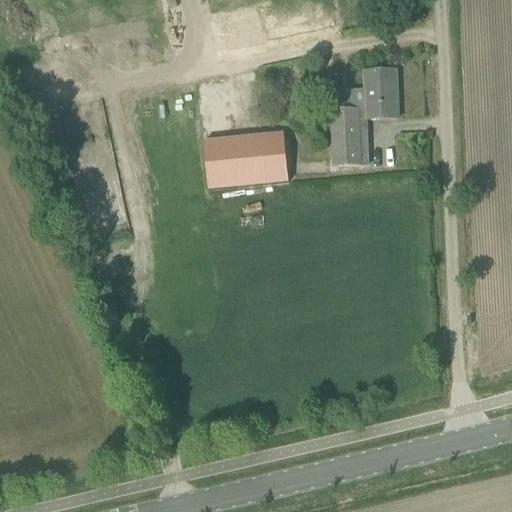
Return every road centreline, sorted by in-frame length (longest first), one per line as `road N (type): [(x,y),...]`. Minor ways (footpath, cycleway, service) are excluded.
road 1 (residential): [(462,444),(439,0)]
road 2 (tertiary): [(179,511),(462,444)]
